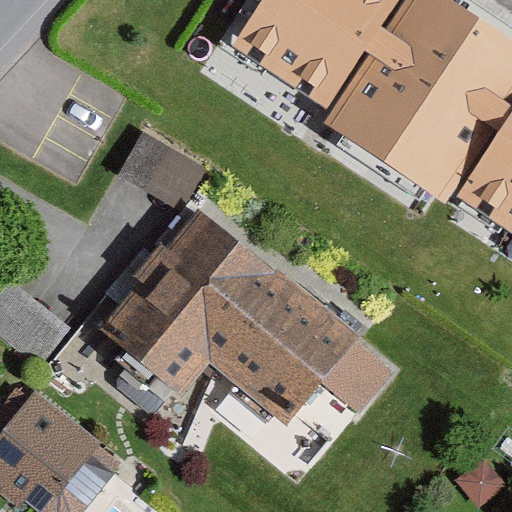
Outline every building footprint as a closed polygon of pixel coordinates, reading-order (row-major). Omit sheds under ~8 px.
[(263,0),(231,47),(331,115),(325,122),(444,203),(453,190),(511,229),(511,43),(447,0),(263,0)] [(185,203),(208,160),(147,128),(124,172),(185,203)] [(320,382),(355,340),(201,215),(105,333),(178,393),(209,355),(290,420),(320,382)] [(394,371),(355,340),(320,382),(359,414),(394,371)] [(102,444),(35,390),(0,433),(0,498),(16,511),(19,511),(26,504),(36,511),(85,511),(116,474),(93,456),(102,444)]
